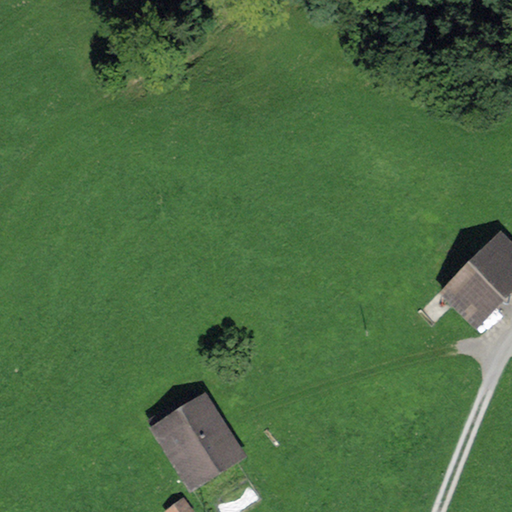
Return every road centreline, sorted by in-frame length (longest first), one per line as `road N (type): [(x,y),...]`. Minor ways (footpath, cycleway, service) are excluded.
road 1 (track): [(246,412),(455,349),(504,345)]
road 2 (track): [(439,511),(511,335)]
